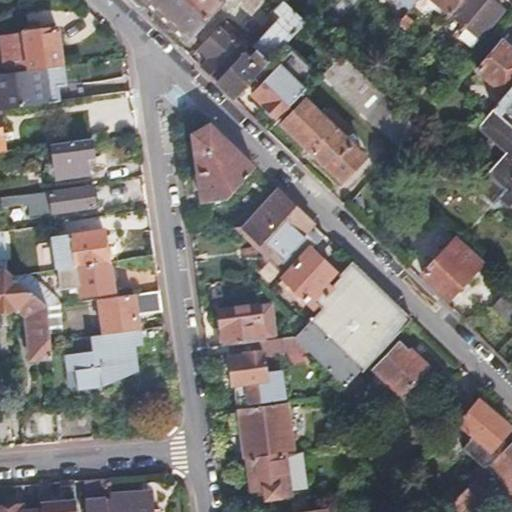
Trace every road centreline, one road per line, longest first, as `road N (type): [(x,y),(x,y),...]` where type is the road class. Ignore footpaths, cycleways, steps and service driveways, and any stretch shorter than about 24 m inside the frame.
road 1 (residential): [(159,58),(511,398)]
road 2 (residential): [(159,58),(149,97),(196,448)]
road 3 (residential): [(0,465),(196,448)]
